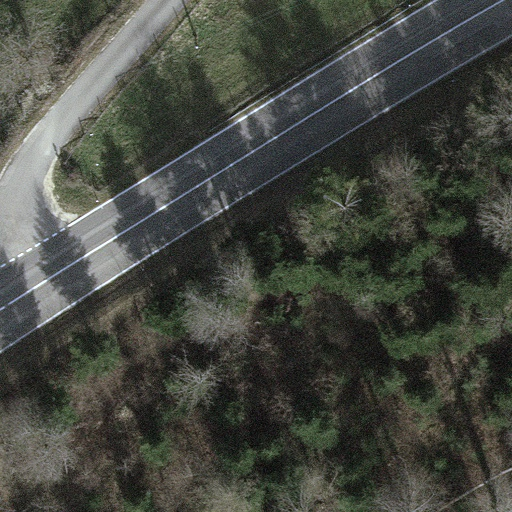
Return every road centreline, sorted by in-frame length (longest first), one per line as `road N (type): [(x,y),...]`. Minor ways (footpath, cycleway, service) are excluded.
road 1 (primary): [(506,0),(27,292)]
road 2 (unclassified): [(27,292),(16,188),(171,0)]
